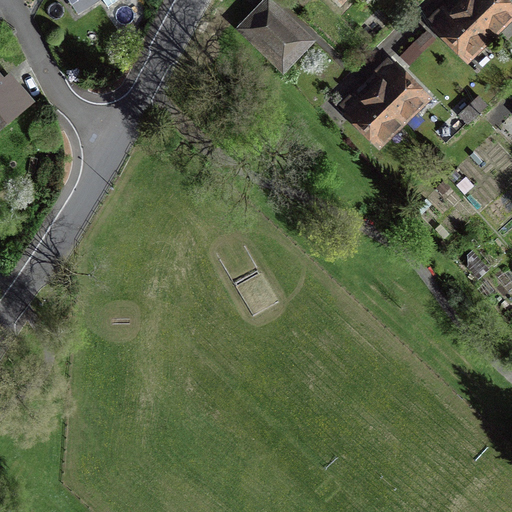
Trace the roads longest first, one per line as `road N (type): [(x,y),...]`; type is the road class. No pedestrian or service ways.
road 1 (residential): [(0,346),(116,139)]
road 2 (residential): [(8,0),(68,102),(116,139)]
road 3 (residential): [(116,139),(193,0)]
